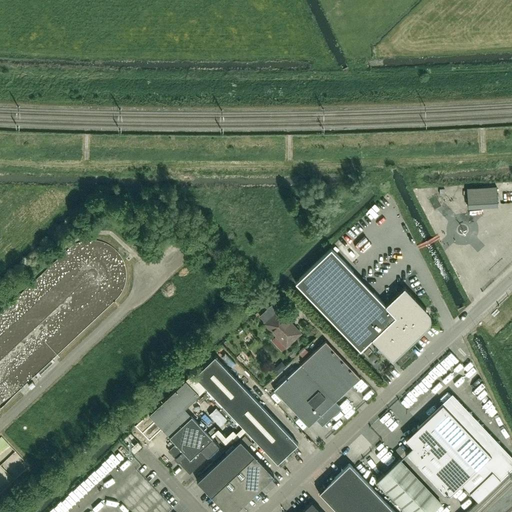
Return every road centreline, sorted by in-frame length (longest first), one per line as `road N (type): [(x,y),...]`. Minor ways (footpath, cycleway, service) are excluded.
road 1 (track): [(511,155),(172,171),(0,163)]
road 2 (unclassified): [(264,511),(511,279)]
